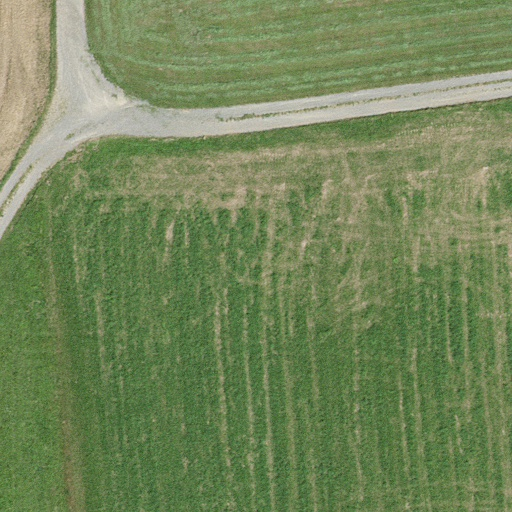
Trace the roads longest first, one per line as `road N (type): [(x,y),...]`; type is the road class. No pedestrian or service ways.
road 1 (track): [(511,86),(132,127),(57,118)]
road 2 (track): [(0,236),(57,118),(63,0)]
